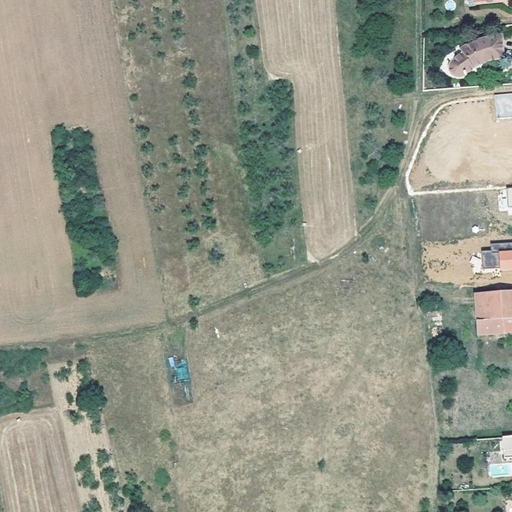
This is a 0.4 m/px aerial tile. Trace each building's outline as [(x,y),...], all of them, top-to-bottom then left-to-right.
[(494,41),(484,45),(475,50),(466,53),(452,55),(452,63),(449,68),(448,73),(451,78),(455,82),(460,83),(465,81),(473,73),(485,66),(502,63),(502,41),(494,41)] [(511,92),(494,94),(496,118),(511,116),(511,92)] [(474,290),(511,287),(511,260),(472,263),(474,290)] [(511,288),(476,291),(478,332),(511,328),(511,288)] [(175,360),(177,382),(188,381),(187,359),(175,360)] [(511,434),(494,436),(496,457),(511,455),(511,434)]
